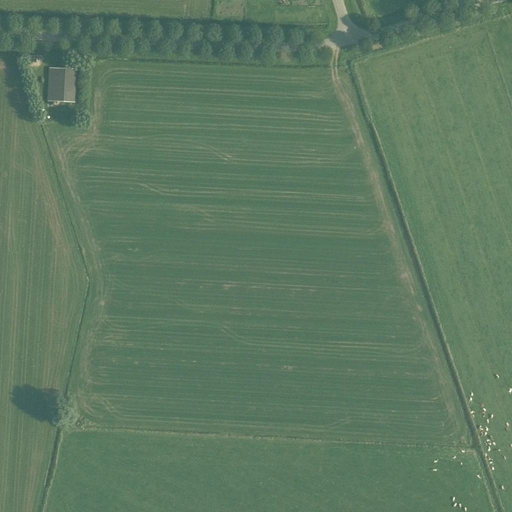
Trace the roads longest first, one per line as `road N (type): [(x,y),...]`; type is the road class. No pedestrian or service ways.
road 1 (unclassified): [(350,42),(282,47),(0,34)]
road 2 (unclassified): [(485,0),(350,42)]
